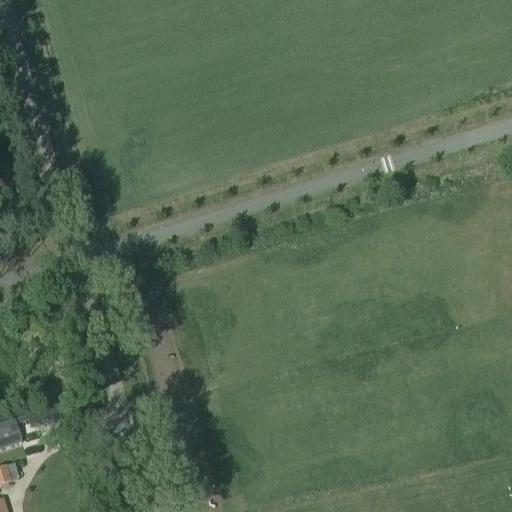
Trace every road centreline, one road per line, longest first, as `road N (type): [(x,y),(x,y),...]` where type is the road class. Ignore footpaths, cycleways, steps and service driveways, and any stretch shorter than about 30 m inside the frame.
road 1 (residential): [(77,259),(511,127)]
road 2 (track): [(1,0),(77,259)]
road 3 (residential): [(151,511),(77,259)]
road 4 (unknown): [(120,405),(38,450),(15,471),(2,511)]
